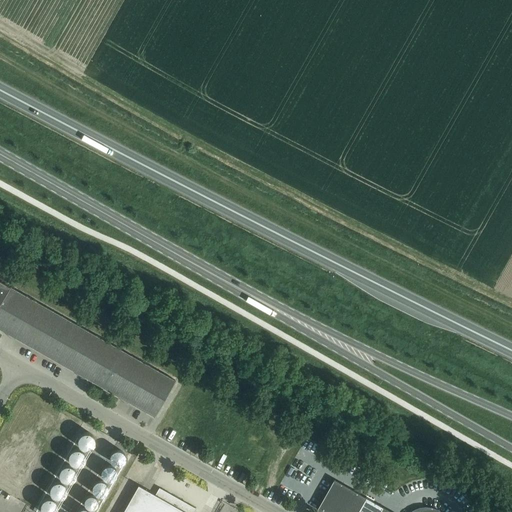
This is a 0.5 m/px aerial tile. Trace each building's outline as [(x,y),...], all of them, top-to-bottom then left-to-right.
[(0,281),(0,329),(154,417),(175,380),(0,281)] [(79,439),(79,443),(80,447),(83,449),(87,450),(91,449),(94,447),(96,443),(96,440),(94,436),(91,434),(88,433),(84,434),(81,436),(79,439)] [(61,436),(55,449),(69,455),(75,443),(61,436)] [(101,453),(111,454),(113,440),(102,439),(101,453)] [(70,455),(69,459),(71,462),(74,465),(78,466),(81,465),(85,463),(86,459),(86,455),(85,452),(82,449),(78,448),(74,449),(71,451),(70,455)] [(54,452),(46,464),(58,472),(66,460),(54,452)] [(89,463),(97,469),(105,458),(97,452),(89,463)] [(60,471),(60,475),(61,479),(64,481),(68,482),(72,482),(75,479),(77,476),(77,472),(75,468),(72,466),(69,465),(65,466),(62,468),(60,471)] [(79,477),(86,484),(95,474),(89,468),(79,477)] [(38,485),(51,487),(54,473),(41,470),(38,485)] [(316,509),(321,511),(357,511),(366,497),(334,479),(316,509)] [(51,488),(50,492),(52,496),(55,498),(59,499),(63,499),(66,496),(67,493),(68,489),(66,485),(63,483),(59,482),(56,483),(52,485),(51,488)] [(72,491),(79,498),(86,490),(79,484),(72,491)] [(159,488),(155,495),(138,485),(122,511),(192,511),(194,508),(159,488)] [(32,486),(28,499),(41,503),(46,490),(32,486)] [(74,511),(78,500),(69,497),(65,508),(74,511)] [(431,508),(425,507),(418,508),(412,510),(409,511),(391,511),(366,497),(357,511),(440,511),(438,510),(431,508)] [(42,504),(41,508),(43,511),(56,511),(57,511),(58,508),(58,505),(57,501),(54,499),(50,498),(46,499),(43,501),(42,504)]
